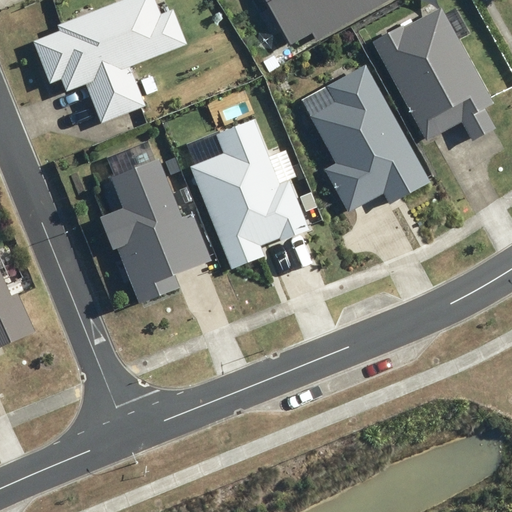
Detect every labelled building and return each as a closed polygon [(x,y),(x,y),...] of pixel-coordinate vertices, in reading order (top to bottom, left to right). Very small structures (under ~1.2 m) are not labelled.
[(74,11),(77,17),(55,26),(58,32),(32,42),(51,89),(61,85),(65,94),(88,85),(103,122),(142,106),(126,66),(183,43),(172,16),(159,21),(150,0),(130,0),(97,13),(93,3),(74,11)] [(266,0),(291,47),(316,34),(319,39),(395,0),(266,0)] [(440,16),(380,50),(431,140),(446,132),(463,161),(486,148),(482,141),(501,130),(489,109),(495,103),(458,38),(466,34),(456,16),(444,22),(440,16)] [(367,62),(320,88),(328,102),(305,114),(331,161),(318,168),(345,218),(384,197),(393,206),(434,183),(367,62)] [(257,121),(219,136),(227,156),(191,171),(231,267),(259,256),(254,244),(283,232),(284,236),(306,227),(287,182),(279,182),(257,124),(257,121)] [(159,160),(109,179),(119,205),(96,214),(112,255),(118,252),(140,309),(185,292),(180,279),(213,267),(193,215),(184,224),(159,160)] [(0,269),(0,347),(37,331),(21,294),(12,298),(0,269)]
